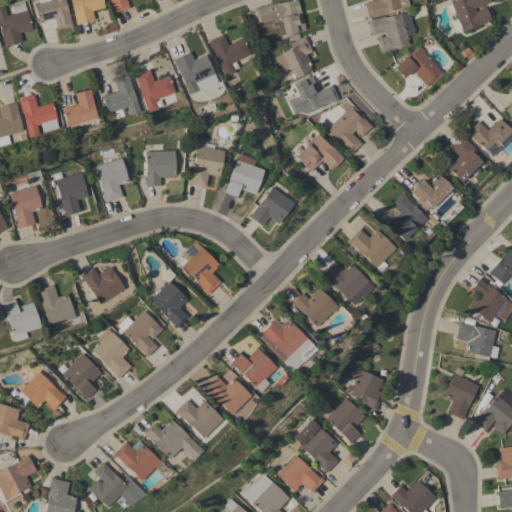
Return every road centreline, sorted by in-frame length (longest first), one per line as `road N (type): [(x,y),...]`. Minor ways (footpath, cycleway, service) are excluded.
road 1 (residential): [(68,445),(179,372),(511,36)]
road 2 (residential): [(331,511),(405,432),(423,319),(446,266),(511,197)]
road 3 (residential): [(12,268),(151,223),(202,222),(271,281)]
road 4 (residential): [(50,67),(121,47),(225,0)]
road 5 (residential): [(413,135),(352,69),(328,0)]
